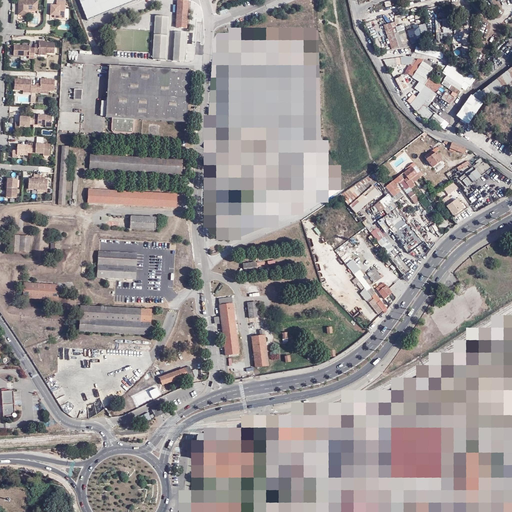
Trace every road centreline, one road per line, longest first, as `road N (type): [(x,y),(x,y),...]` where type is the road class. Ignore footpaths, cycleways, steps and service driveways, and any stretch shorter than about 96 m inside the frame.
road 1 (primary): [(511,202),(448,242),(362,352),(328,373),(256,386)]
road 2 (primary): [(260,402),(330,388),(366,369),(445,265),(511,217)]
road 3 (unknown): [(268,224),(310,199),(313,49),(206,46)]
road 4 (residential): [(355,20),(400,105),(511,175)]
road 5 (unclassified): [(511,491),(488,496),(353,477),(336,479),(327,511)]
road 6 (unknown): [(205,61),(99,61),(91,129)]
road 7 (secondary): [(0,325),(61,417),(106,435)]
